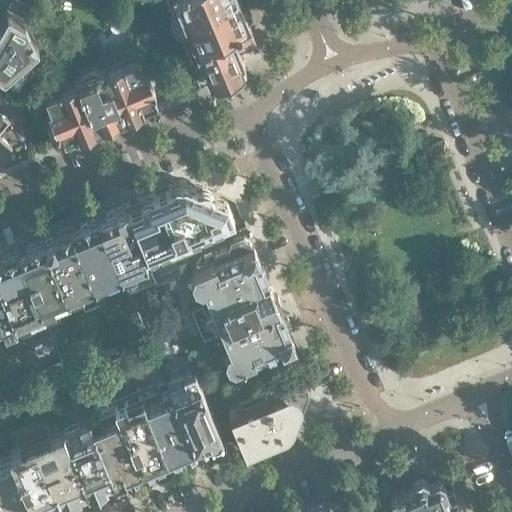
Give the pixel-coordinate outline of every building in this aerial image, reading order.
[(217,0),(163,0),(172,19),(217,0)] [(248,20),(251,13),(247,4),(240,1),(239,0),(217,0),(172,19),(183,47),(248,21),(248,20)] [(37,41),(23,16),(6,7),(0,16),(0,69),(2,71),(37,41)] [(243,58),(238,47),(249,42),(252,33),(253,33),(248,21),(183,47),(199,85),(210,80),(211,81),(238,69),(243,58)] [(154,89),(145,68),(147,67),(140,50),(103,65),(125,116),(157,103),(151,90),(154,89)] [(125,116),(103,65),(103,64),(74,76),(74,77),(96,128),(125,116)] [(74,77),(42,90),(49,107),(46,108),(55,130),(58,129),(64,142),(96,128),(74,77)] [(40,110),(34,93),(32,89),(18,95),(27,115),(40,110)] [(0,156),(11,144),(0,135),(0,129),(8,119),(0,112),(0,156)] [(449,152),(444,139),(431,144),(437,157),(449,152)] [(144,252),(233,215),(232,211),(226,197),(183,179),(124,203),(144,252)] [(329,203),(324,190),(311,196),(317,209),(329,203)] [(144,252),(124,203),(97,214),(97,215),(119,267),(124,279),(136,274),(131,262),(146,256),(144,252)] [(119,267),(97,215),(70,226),(92,278),(97,290),(109,285),(104,273),(119,267)] [(92,278),(70,226),(53,233),(54,233),(43,237),(44,238),(68,295),(71,301),(82,296),(77,284),(92,278)] [(267,275),(252,241),(251,241),(249,235),(243,233),(229,239),(227,244),(226,244),(212,250),(211,251),(203,254),(205,260),(192,266),(188,274),(192,283),(201,286),(206,299),(267,275)] [(68,295),(44,238),(43,239),(36,240),(32,242),(27,245),(17,250),(41,307),(46,319),(58,314),(53,302),(68,295)] [(41,307),(17,250),(10,250),(6,252),(1,256),(0,256),(0,283),(15,320),(19,330),(31,325),(26,313),(41,307)] [(153,274),(170,267),(168,261),(151,268),(153,274)] [(201,335),(218,327),(278,302),(267,275),(206,299),(189,307),(201,335)] [(0,326),(15,320),(0,283),(0,326)] [(293,337),(278,302),(218,327),(224,341),(220,349),(224,358),(233,362),(293,337)] [(220,431),(207,399),(193,367),(165,379),(192,443),(221,432),(220,431)] [(289,429),(306,388),(307,386),(307,385),(307,384),(306,382),(306,381),(305,380),(304,379),(303,378),(302,378),(300,377),(299,377),(297,377),(297,378),(288,381),(286,377),(236,397),(238,402),(228,406),(227,406),(235,425),(245,448),(289,429)] [(192,443),(165,379),(138,390),(165,454),(192,443)] [(165,454),(138,390),(112,401),(139,465),(165,454)] [(235,425),(227,406),(228,406),(222,392),(207,399),(220,431),(235,425)] [(139,465),(112,401),(86,411),(88,415),(114,476),(139,465)] [(114,476),(88,415),(61,427),(86,487),(114,476)] [(86,487),(61,427),(7,449),(9,451),(33,509),(86,487)] [(0,511),(25,511),(33,509),(9,451),(0,454),(0,511)] [(462,511),(463,505),(460,498),(457,495),(456,493),(448,496),(442,482),(437,480),(427,484),(426,479),(425,479),(420,477),(414,480),(411,485),(412,486),(390,495),(394,504),(389,506),(391,511),(462,511)] [(330,511),(326,501),(305,509),(304,511),(300,511),(298,511),(330,511)]
